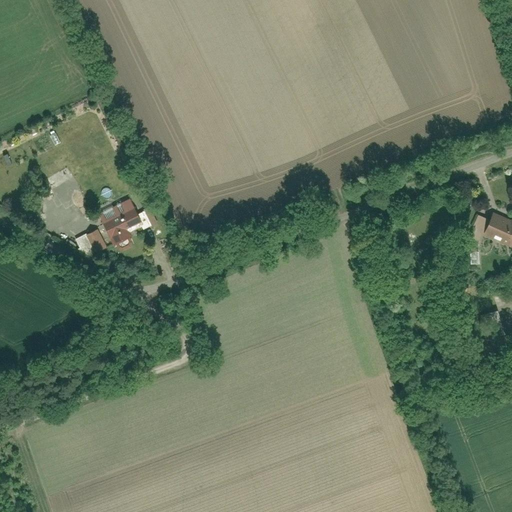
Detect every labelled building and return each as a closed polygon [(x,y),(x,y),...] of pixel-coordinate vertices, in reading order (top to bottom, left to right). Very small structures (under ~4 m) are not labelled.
[(131,199),(100,214),(113,242),(144,227),(131,199)] [(147,230),(160,224),(152,208),(139,214),(147,230)] [(511,218),(493,209),(482,234),(511,247),(511,218)] [(98,229),(75,238),(82,258),(106,249),(98,229)] [(478,263),(477,251),(469,251),(470,264),(478,263)] [(487,329),(498,325),(493,311),(482,314),(487,329)]
